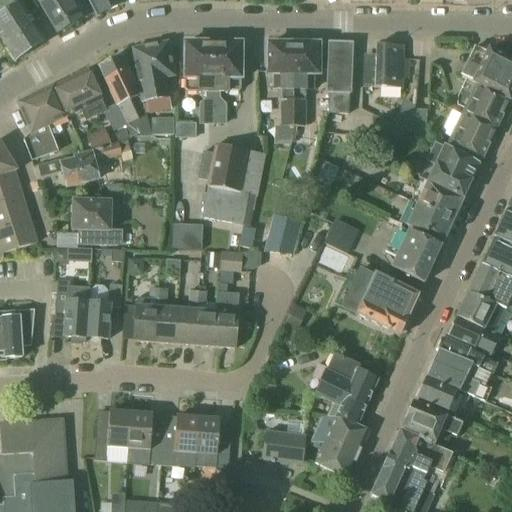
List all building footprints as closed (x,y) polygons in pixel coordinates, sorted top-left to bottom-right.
[(17,5),(14,0),(0,0),(0,37),(15,62),(46,42),(21,2),(17,5)] [(57,35),(81,20),(68,0),(41,0),(37,2),(57,35)] [(88,0),(97,16),(122,4),(120,0),(88,0)] [(143,104),(170,99),(166,79),(175,77),(169,43),(133,50),(143,104)] [(200,125),(212,125),(212,93),(212,64),(207,64),(207,62),(207,44),(186,44),(185,92),(207,92),(207,98),(200,105),(200,125)] [(212,93),(212,125),(227,125),(227,105),(221,98),(221,93),(230,93),(241,93),(241,45),(213,45),(207,44),(207,62),(207,64),(212,64),(212,93)] [(353,45),(329,44),(326,115),(349,115),(350,95),(351,95),(353,45)] [(293,130),(295,130),(295,114),(293,114),(294,45),(269,45),(268,76),(276,76),(276,95),(282,95),(281,130),(293,130)] [(295,114),(295,130),(305,130),(305,95),(313,95),(313,76),(319,76),(319,45),(294,45),(293,114),(295,114)] [(364,84),(364,90),(404,91),(404,79),(410,80),(410,61),(404,61),(404,47),(376,46),(375,84),(364,84)] [(461,79),(476,86),(509,101),(511,95),(511,61),(488,50),(487,54),(475,48),(469,62),(461,79)] [(133,138),(141,135),(135,122),(139,120),(130,101),(137,98),(132,87),(136,86),(122,57),(101,67),(133,138)] [(90,72),(54,88),(68,117),(81,111),(86,122),(106,113),(101,102),(103,101),(90,72)] [(476,86),(463,115),(495,131),(509,101),(476,86)] [(68,117),(54,88),(18,104),(32,134),(24,138),(35,162),(60,151),(48,126),(68,117)] [(416,111),(415,136),(426,140),(427,111),(416,111)] [(452,139),(446,152),(478,167),(495,131),(463,115),(456,112),(447,132),(451,134),(449,138),(452,139)] [(414,134),(414,125),(398,119),(395,126),(414,134)] [(174,120),(152,120),(152,137),(174,137),(174,120)] [(104,131),(89,138),(95,151),(110,144),(104,131)] [(131,153),(128,142),(100,150),(103,162),(123,157),(122,155),(131,153)] [(0,167),(11,164),(0,145),(0,167)] [(265,156),(216,146),(214,155),(204,152),(198,179),(208,181),(200,217),(256,229),(263,197),(256,196),(265,156)] [(418,182),(427,186),(428,185),(463,200),(478,167),(446,152),(435,147),(418,182)] [(68,188),(99,180),(92,152),(75,156),(76,161),(62,164),(68,188)] [(0,189),(18,184),(15,172),(11,164),(0,167),(0,189)] [(0,211),(24,204),(18,184),(0,189),(0,211)] [(452,223),(463,200),(428,185),(427,186),(418,207),(452,223)] [(123,247),(123,232),(111,231),(111,203),(74,202),(73,231),(79,231),(78,247),(123,247)] [(0,232),(30,223),(24,204),(0,211),(0,232)] [(442,245),(452,223),(418,207),(407,228),(442,245)] [(511,216),(506,213),(494,239),(511,246),(511,216)] [(30,223),(0,232),(0,260),(3,259),(2,254),(37,244),(30,223)] [(174,250),(203,250),(204,225),(174,225),(174,250)] [(292,232),(272,226),(264,255),(284,261),(292,232)] [(239,248),(252,251),(256,231),(243,229),(239,248)] [(385,253),(396,258),(391,269),(424,284),(440,248),(407,233),(402,246),(391,241),(385,253)] [(347,255),(352,244),(330,234),(326,245),(347,255)] [(511,251),(492,242),(481,266),(511,280),(511,251)] [(113,264),(123,264),(124,251),(113,251),(113,264)] [(56,269),(71,269),(71,264),(71,254),(67,254),(57,253),(56,269)] [(218,271),(219,271),(219,273),(220,273),(219,284),(229,285),(230,274),(241,275),(241,272),(242,259),(219,257),(218,271)] [(166,276),(171,276),(171,281),(181,281),(182,265),(166,264),(166,276)] [(511,280),(481,266),(468,293),(510,312),(511,313),(511,280)] [(373,281),(351,271),(336,305),(357,315),(356,317),(399,337),(399,336),(406,336),(411,325),(407,319),(418,296),(375,277),(373,281)] [(71,345),(85,346),(85,341),(88,303),(89,304),(90,289),(70,288),(70,284),(58,284),(55,318),(65,318),(63,339),(72,340),(71,345)] [(85,341),(85,346),(86,346),(100,347),(100,342),(107,342),(110,307),(120,308),(121,286),(112,285),(110,305),(89,304),(88,303),(85,341)] [(134,344),(153,346),(157,291),(151,290),(151,299),(137,298),(136,309),(125,308),(122,341),(134,342),(134,344)] [(155,346),(173,347),(176,311),(165,310),(167,291),(158,291),(157,291),(153,346),(155,346)] [(193,348),(197,293),(189,292),(188,312),(176,311),(173,347),(193,348)] [(216,307),(217,305),(206,305),(207,294),(197,293),(193,348),(214,350),(216,314),(216,307)] [(468,293),(456,319),(497,339),(510,312),(468,293)] [(216,314),(214,350),(233,351),(236,315),(237,296),(217,295),(217,305),(216,307),(216,314)] [(295,309),(285,331),(297,336),(307,314),(295,309)] [(18,318),(7,318),(9,358),(22,357),(22,349),(31,349),(34,312),(18,313),(18,318)] [(0,358),(9,358),(7,318),(0,318),(0,358)] [(497,339),(456,319),(448,336),(491,357),(499,340),(497,339)] [(436,351),(438,352),(472,368),(489,376),(495,364),(486,360),(487,359),(442,338),(436,351)] [(467,380),(472,368),(438,352),(433,364),(467,380)] [(336,417),(356,428),(378,381),(358,372),(361,366),(334,354),(315,396),(333,404),(328,417),(336,417)] [(491,391),(467,380),(433,364),(426,378),(457,391),(485,404),(491,391)] [(447,413),(457,391),(426,378),(416,399),(447,413)] [(456,438),(462,424),(414,403),(402,429),(420,437),(419,440),(441,450),(448,434),(456,438)] [(107,450),(128,451),(131,415),(110,413),(108,441),(96,440),(94,462),(106,462),(107,450)] [(149,467),(160,468),(162,445),(151,444),(153,416),(131,415),(128,451),(127,467),(149,469),(149,467)] [(369,433),(356,428),(336,417),(328,417),(323,416),(311,445),(322,450),(315,466),(341,477),(347,480),(369,433)] [(194,472),(194,470),(198,420),(176,418),(174,446),(162,445),(160,468),(172,469),(172,471),(194,472)] [(198,420),(194,470),(228,473),(230,447),(218,446),(220,422),(198,420)] [(0,511),(74,511),(72,483),(67,483),(63,422),(27,424),(0,425),(0,432),(1,457),(0,456),(0,511)] [(407,511),(434,511),(427,509),(451,455),(441,450),(419,440),(400,432),(371,496),(407,511)] [(306,438),(266,434),(263,463),(303,467),(306,438)] [(227,496),(250,496),(251,485),(228,484),(227,496)] [(250,507),(250,496),(227,496),(227,507),(250,507)] [(156,511),(157,504),(157,503),(133,502),(132,511),(156,511)]
